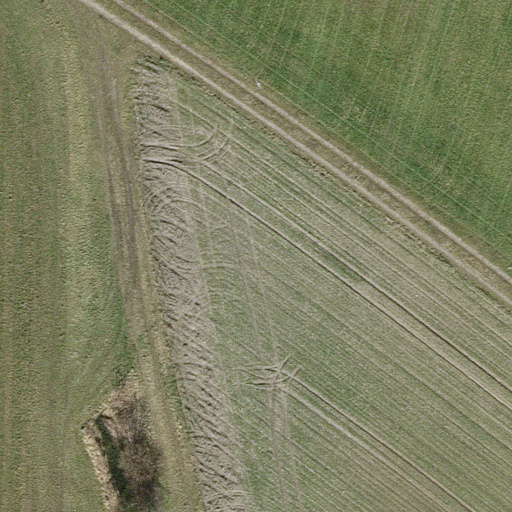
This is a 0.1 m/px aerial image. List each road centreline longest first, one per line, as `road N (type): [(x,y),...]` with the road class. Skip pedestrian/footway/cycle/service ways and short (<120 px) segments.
road 1 (track): [(98,0),(335,162),(511,301)]
road 2 (track): [(132,21),(137,106),(205,511)]
